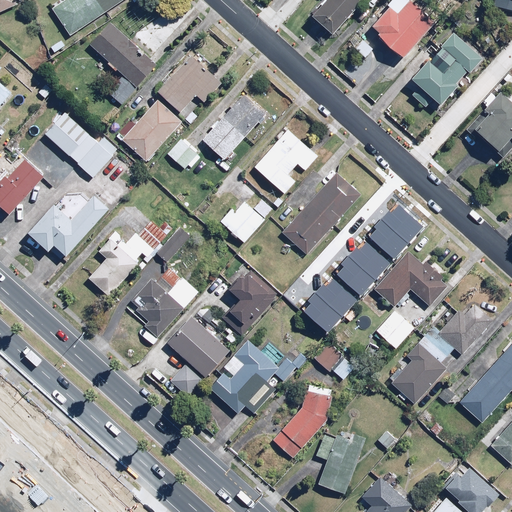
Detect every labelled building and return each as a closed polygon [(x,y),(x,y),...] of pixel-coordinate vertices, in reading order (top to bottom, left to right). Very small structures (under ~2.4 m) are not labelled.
[(16,0),(0,0),(0,11),(18,3),(16,0)] [(64,0),(53,8),(70,34),(123,0),(64,0)] [(331,0),(317,17),(335,33),(363,0),(331,0)] [(436,23),(409,0),(398,13),(391,7),(372,28),(405,58),(436,23)] [(511,0),(485,0),(484,6),(509,13),(511,0)] [(111,23),(92,45),(139,86),(158,65),(111,23)] [(432,61),(430,59),(413,77),(422,85),(414,94),(427,106),(435,97),(444,104),(460,86),(457,84),(468,72),(470,74),(484,58),(454,32),(441,46),(443,47),(432,61)] [(191,55),(158,90),(181,111),(197,95),(204,102),(222,84),(191,55)] [(137,87),(124,75),(108,93),(121,105),(137,87)] [(0,105),(12,93),(0,82),(0,105)] [(476,136),(478,134),(499,152),(511,137),(511,100),(501,91),(468,129),(476,136)] [(268,114),(245,93),(203,138),(226,159),(268,114)] [(183,121),(158,99),(123,139),(148,161),(183,121)] [(111,156),(62,113),(44,134),(92,177),(111,156)] [(306,170),(318,156),(289,129),(255,166),(285,193),(297,180),(290,174),(299,164),(306,170)] [(167,153),(185,170),(189,165),(193,169),(202,158),(181,138),(167,153)] [(6,176),(0,182),(0,204),(10,214),(45,176),(27,159),(9,178),(6,176)] [(363,194),(337,171),(283,232),(309,254),(363,194)] [(85,195),(71,195),(61,206),(58,203),(29,233),(49,251),(55,245),(61,250),(57,255),(61,259),(110,208),(96,194),(90,200),(85,195)] [(220,221),(245,243),(266,219),(264,218),(273,209),(262,199),(254,208),(246,201),(236,212),(232,208),(220,221)] [(370,234),(395,256),(425,222),(400,200),(393,207),(391,205),(375,222),(378,224),(370,234)] [(191,238),(180,228),(157,252),(167,262),(191,238)] [(111,294),(150,247),(133,233),(93,280),(111,294)] [(339,270),(364,292),(394,258),(369,236),(362,244),(360,241),(344,259),(347,261),(339,270)] [(431,304),(448,283),(408,250),(377,287),(397,304),(411,288),(431,304)] [(243,297),(225,317),(242,333),(279,294),(250,268),(232,287),(243,297)] [(304,307),(329,329),(360,295),(335,273),(328,280),(325,278),(310,295),(313,298),(304,307)] [(186,304),(155,277),(133,302),(164,329),(186,304)] [(440,332),(464,353),(495,318),(471,297),(440,332)] [(413,328),(395,312),(379,330),(398,346),(413,328)] [(192,316),(168,342),(206,376),(230,350),(192,316)] [(245,359),(231,377),(224,371),(212,386),(218,391),(217,393),(240,412),(279,365),(256,346),(256,347),(248,341),(238,353),(245,359)] [(314,358),(330,371),(335,366),(347,376),(355,367),(343,357),(344,355),(329,342),(314,358)] [(511,389),(511,343),(460,400),(483,421),(511,389)] [(447,369),(424,347),(392,381),(415,403),(447,369)] [(201,380),(187,367),(173,381),(188,394),(201,380)] [(345,387),(346,376),(326,375),(325,385),(345,387)] [(457,394),(447,386),(439,396),(449,404),(457,394)] [(327,421),(331,393),(304,390),(302,407),(274,439),(295,457),(327,421)] [(0,462),(1,464),(16,448),(8,441),(22,426),(1,407),(0,408),(0,462)] [(511,420),(490,444),(511,464),(511,420)] [(346,493),(365,438),(340,429),(320,484),(346,493)] [(396,439),(387,431),(378,439),(388,448),(396,439)] [(67,511),(81,496),(44,464),(38,471),(33,466),(22,478),(37,490),(20,510),(22,511),(50,511),(52,510),(53,511),(67,511)] [(405,511),(412,505),(381,477),(363,497),(372,505),(366,511),(405,511)] [(464,511),(447,497),(434,511),(464,511)]
